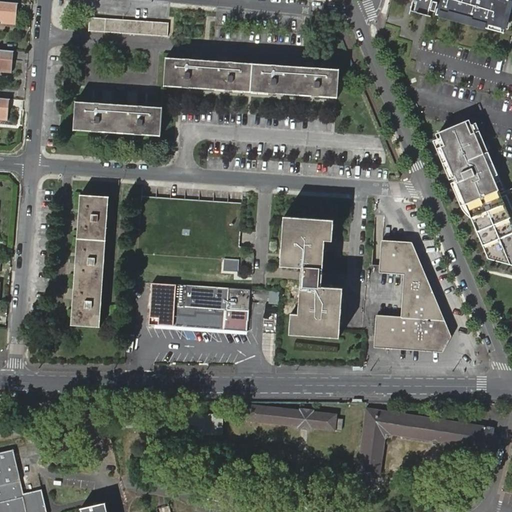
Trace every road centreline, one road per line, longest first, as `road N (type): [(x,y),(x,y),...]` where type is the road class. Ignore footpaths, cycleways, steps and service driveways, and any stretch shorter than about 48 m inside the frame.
road 1 (secondary): [(511,386),(15,381)]
road 2 (residential): [(429,190),(31,166)]
road 3 (residential): [(15,381),(31,166)]
road 4 (unknown): [(61,383),(76,169)]
road 5 (tertiary): [(511,386),(429,190)]
road 6 (tertiary): [(429,190),(353,9)]
road 7 (residential): [(31,166),(44,0)]
road 8 (residential): [(353,9),(226,0)]
